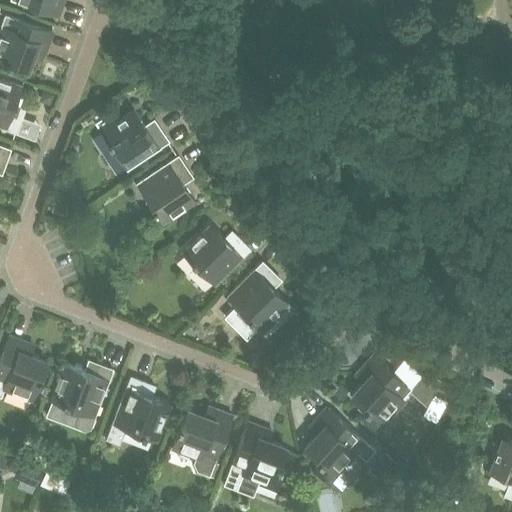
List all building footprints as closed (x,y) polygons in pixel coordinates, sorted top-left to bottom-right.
[(13,0),(57,15),(62,0),(13,0)] [(42,55),(51,30),(4,13),(0,25),(0,60),(27,70),(33,52),(42,55)] [(0,126),(15,132),(24,106),(15,102),(21,85),(0,77),(0,126)] [(43,89),(39,99),(50,104),(54,93),(43,89)] [(112,112),(95,123),(126,169),(168,141),(153,118),(144,124),(134,108),(117,120),(112,112)] [(0,173),(9,147),(0,143),(0,173)] [(161,220),(194,198),(184,183),(192,177),(177,154),(135,182),(161,220)] [(215,284),(250,249),(230,230),(223,236),(210,223),(182,252),(215,284)] [(293,307),(273,287),(280,280),(261,260),(226,296),(258,327),(265,335),(293,307)] [(33,398),(47,361),(30,354),(34,345),(8,335),(0,355),(0,395),(1,396),(4,387),(33,398)] [(260,352),(255,352),(252,355),(252,360),(255,363),(260,363),(263,360),(263,355),(260,352)] [(402,397),(408,391),(411,387),(374,354),(356,375),(363,381),(351,395),(364,406),(363,407),(367,411),(361,417),(376,431),(404,399),(402,397)] [(52,399),(80,410),(75,421),(78,426),(85,429),(90,427),(113,369),(87,359),(83,369),(66,362),(52,399)] [(422,375),(414,383),(431,398),(434,393),(441,381),(426,371),(425,371),(422,375)] [(125,428),(144,435),(154,439),(169,402),(151,395),(155,386),(129,376),(105,438),(119,443),(125,428)] [(209,475),(232,416),(206,406),(203,415),(186,408),(171,445),(196,455),(193,462),(197,470),(209,475)] [(373,447),(365,439),(327,406),(309,427),(316,433),(304,447),(317,459),(316,460),(320,463),(314,469),(329,483),(357,452),(363,458),(373,447)] [(280,490),(287,471),(279,468),(281,464),(280,463),(286,447),(269,440),(273,431),(247,421),(223,483),(236,489),(241,475),(280,490)] [(511,439),(502,435),(488,470),(509,479),(503,494),(511,497),(511,439)] [(383,453),(376,461),(388,471),(391,468),(395,463),(394,462),(383,453)] [(35,486),(42,469),(25,461),(17,479),(35,486)] [(71,478),(61,497),(73,503),(82,484),(71,478)] [(101,511),(107,501),(83,488),(76,501),(83,504),(78,511),(101,511)] [(451,496),(448,503),(455,506),(458,499),(451,496)]
